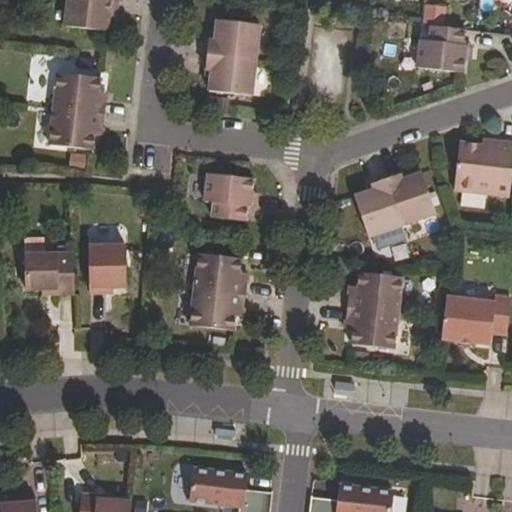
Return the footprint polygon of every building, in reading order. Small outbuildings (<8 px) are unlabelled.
[(67,0),(65,26),(108,31),(110,11),(117,12),(118,0),(67,0)] [(208,54),(257,60),(261,24),(218,20),(216,41),(209,40),(208,54)] [(421,68),(467,73),(470,45),(467,45),(469,30),(435,26),(433,41),(425,40),(421,68)] [(210,90),(253,95),(257,60),(208,54),(206,69),(212,69),(210,90)] [(58,73),(54,109),(105,115),(107,100),(99,99),(102,78),(58,73)] [(105,115),(54,109),(50,144),(93,150),(96,128),(104,129),(105,115)] [(455,190),(510,196),(511,182),(511,143),(497,141),(497,146),(461,142),(455,190)] [(213,217),(247,221),(248,206),(251,206),(254,178),(209,173),(206,201),(214,201),(213,217)] [(387,179),(403,225),(437,213),(423,173),(402,180),(401,174),(387,179)] [(369,237),(403,225),(387,179),(374,183),(376,189),(356,196),(369,237)] [(127,245),(90,245),(90,294),(107,293),(107,288),(127,288),(127,245)] [(200,253),(195,289),(246,295),(248,281),(240,280),(243,259),(200,253)] [(75,293),(75,256),(26,257),(27,289),(58,289),(58,293),(75,293)] [(348,307),(399,313),(404,277),(360,272),(358,293),(350,293),(348,307)] [(246,295),(195,289),(191,325),(234,330),(237,309),(245,310),(246,295)] [(445,318),(443,339),(491,344),(493,332),(507,334),(511,297),(496,296),(495,302),(448,296),(445,318)] [(352,343),(395,349),(399,313),(348,307),(347,321),(355,322),(352,343)] [(239,511),(270,511),(273,494),(247,491),(248,476),(194,470),(190,502),(240,508),(239,511)] [(312,498),(310,511),(392,511),(394,493),(340,486),(338,501),(312,498)] [(131,511),(132,500),(114,499),(98,498),(99,494),(83,493),(81,511),(131,511)] [(22,502),(1,503),(1,511),(38,511),(37,496),(22,497),(22,502)]
